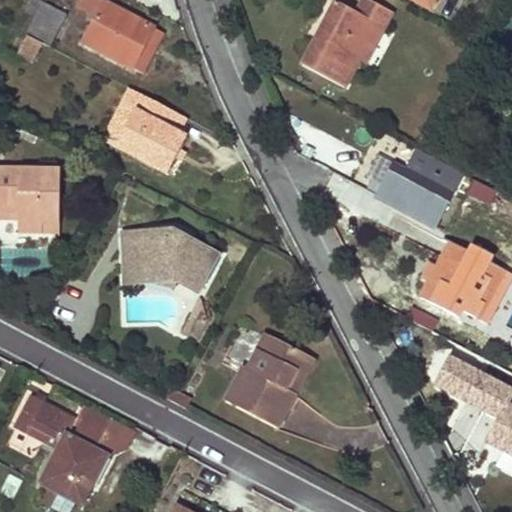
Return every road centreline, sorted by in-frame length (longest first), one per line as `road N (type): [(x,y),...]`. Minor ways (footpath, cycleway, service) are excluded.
road 1 (residential): [(199,0),(246,123),(450,511)]
road 2 (residential): [(339,511),(0,333)]
